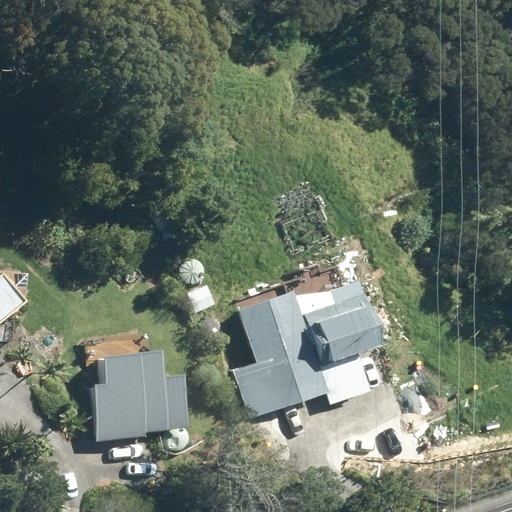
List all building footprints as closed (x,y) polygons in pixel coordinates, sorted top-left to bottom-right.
[(0,316),(14,305),(16,277),(0,275),(0,316)] [(201,284),(179,296),(190,316),(212,304),(201,284)] [(240,423),(267,413),(320,394),(284,295),(232,314),(250,364),(222,374),(240,423)] [(367,350),(360,332),(366,330),(354,297),(296,316),(308,351),(314,348),(320,366),(367,350)] [(205,383),(165,396),(179,438),(219,424),(205,383)]
